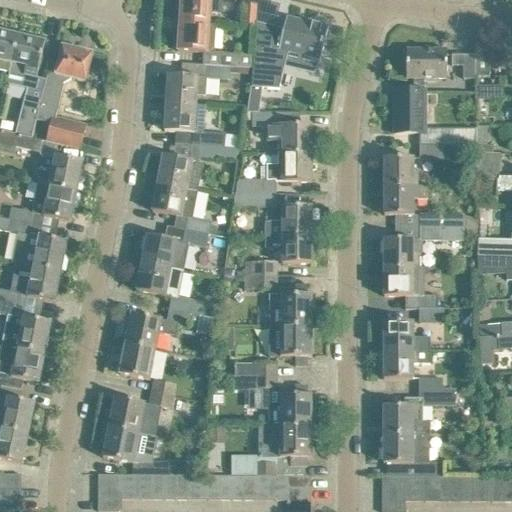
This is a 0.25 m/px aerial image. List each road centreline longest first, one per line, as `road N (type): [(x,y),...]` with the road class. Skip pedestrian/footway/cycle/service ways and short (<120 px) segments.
road 1 (residential): [(350,511),(353,122),(375,2)]
road 2 (residential): [(68,511),(119,20)]
road 3 (unknown): [(69,503),(273,496)]
road 4 (residential): [(511,10),(434,13),(375,2)]
